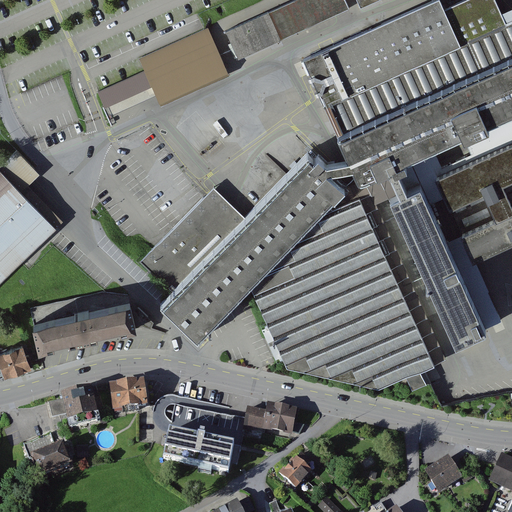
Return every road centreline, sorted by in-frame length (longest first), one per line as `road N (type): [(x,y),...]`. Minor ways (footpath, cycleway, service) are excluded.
road 1 (tertiary): [(336,403),(135,364),(0,397)]
road 2 (tertiary): [(511,439),(336,403)]
